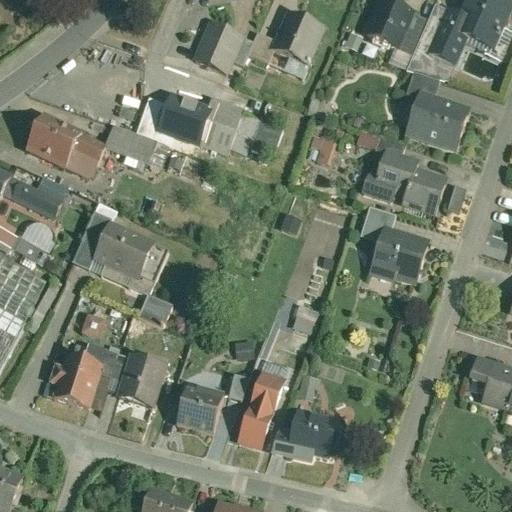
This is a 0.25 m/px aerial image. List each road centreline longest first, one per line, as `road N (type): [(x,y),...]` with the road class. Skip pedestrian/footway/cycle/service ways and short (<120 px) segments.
road 1 (residential): [(389,511),(511,127)]
road 2 (residential): [(89,443),(368,511)]
road 3 (residential): [(0,88),(106,0)]
